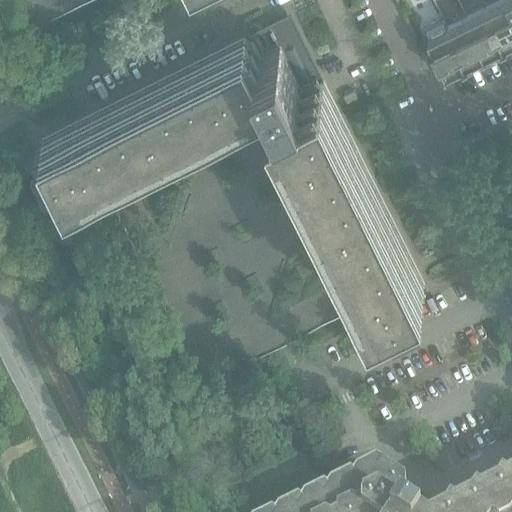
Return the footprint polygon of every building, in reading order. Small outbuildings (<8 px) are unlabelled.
[(11,0),(28,31),(89,0),(11,0)] [(495,0),(485,5),(504,45),(511,41),(511,11),(506,0),(495,0)] [(466,15),(485,54),(504,45),(485,5),(466,15)] [(446,24),(466,64),(485,54),(466,15),(446,24)] [(393,297),(396,302),(397,304),(425,290),(421,282),(425,280),(324,78),(321,79),(320,78),(317,72),(313,74),(308,63),(307,59),(307,55),(305,51),(304,47),(302,44),(300,40),(298,37),(295,34),(292,31),(289,24),(272,32),(278,44),(262,52),(253,34),(247,37),(245,34),(41,135),(43,139),(35,143),(49,171),(57,167),(68,189),(264,92),(371,307),(378,304),(393,297)] [(466,64),(446,24),(426,34),(439,60),(435,62),(441,73),(444,72),(445,74),(466,64)] [(250,90),(252,95),(257,104),(241,112),(234,98),(95,167),(203,384),(375,298),(277,101),(268,81),(250,90)] [(352,91),(345,95),(349,102),(356,98),(352,91)] [(511,511),(511,498),(509,500),(505,497),(504,499),(500,505),(489,510),(485,511),(481,511),(479,511),(478,511),(420,511),(421,503),(407,494),(407,493),(383,477),(378,486),(370,481),(360,486),(352,499),(344,494),(334,499),(326,511),(318,507),(307,511),(511,511)]
